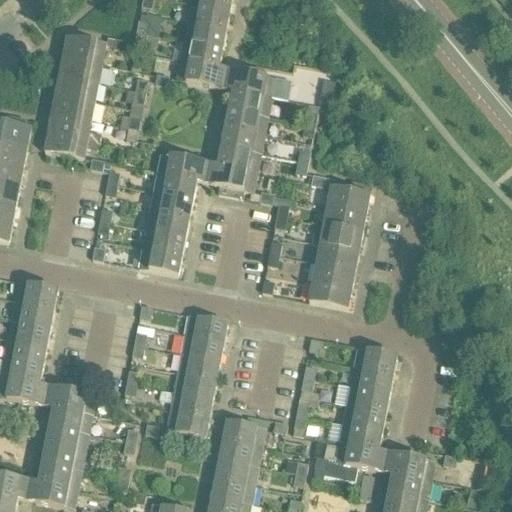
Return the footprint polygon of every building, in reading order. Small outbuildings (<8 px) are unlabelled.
[(156,2),(146,0),(145,0),(143,12),(154,14),(156,2)] [(192,0),(191,9),(230,16),(233,0),(192,0)] [(191,9),(188,27),(226,35),(230,16),(191,9)] [(140,26),(138,37),(148,39),(151,28),(140,26)] [(188,27),(184,46),(223,54),(226,35),(188,27)] [(148,39),(138,37),(135,50),(146,51),(148,39)] [(67,42),(63,62),(102,70),(106,50),(67,42)] [(127,56),(129,46),(117,43),(114,54),(127,56)] [(184,46),(180,65),(219,73),(223,54),(184,46)] [(63,62),(60,81),(99,88),(102,70),(63,62)] [(219,73),(180,65),(176,85),(215,93),(219,73)] [(106,72),(104,87),(116,88),(118,74),(106,72)] [(237,75),(233,95),(272,103),(276,83),(237,75)] [(168,92),(170,81),(158,79),(156,89),(168,92)] [(60,81),(56,100),(95,107),(99,88),(60,81)] [(137,95),(136,96),(147,98),(150,86),(139,84),(137,95)] [(126,106),(134,108),(145,110),(147,98),(136,96),(137,95),(128,94),(126,106)] [(233,95),(229,114),(268,122),(272,103),(233,95)] [(319,110),(330,112),(332,100),(322,98),(319,110)] [(56,100),(52,118),(91,126),(95,107),(56,100)] [(229,114),(226,133),(265,140),(268,122),(229,114)] [(308,117),(306,129),(317,131),(319,119),(308,117)] [(52,118),(49,137),(101,147),(103,139),(89,137),(91,126),(52,118)] [(2,120),(0,127),(25,132),(27,125),(2,120)] [(121,132),(129,134),(129,133),(140,136),(142,124),(131,122),(123,120),(121,132)] [(0,126),(0,147),(28,153),(31,133),(25,132),(0,127),(0,126)] [(317,131),(306,129),(304,141),(314,143),(317,131)] [(129,133),(129,134),(127,145),(138,148),(140,136),(129,133)] [(226,133),(222,152),(261,159),(265,140),(226,133)] [(101,147),(49,137),(45,157),(84,165),(86,153),(100,156),(101,147)] [(0,147),(0,166),(24,172),(28,153),(0,147)] [(166,151),(164,159),(179,162),(181,154),(166,151)] [(222,152),(218,170),(257,178),(261,159),(222,152)] [(301,155),(299,167),(309,169),(312,157),(301,155)] [(162,158),(158,178),(197,186),(201,166),(179,162),(162,158)] [(104,177),(106,167),(93,164),(91,175),(104,177)] [(0,166),(0,186),(20,190),(24,172),(0,166)] [(309,169),(299,167),(297,179),(307,181),(309,169)] [(257,178),(218,170),(214,190),(219,191),(218,199),(243,203),(244,196),(253,198),(257,178)] [(111,176),(108,188),(119,190),(121,178),(111,176)] [(158,178),(154,197),(193,205),(197,186),(158,178)] [(324,193),(325,192),(331,193),(328,211),(366,219),(370,199),(333,192),(335,184),(314,180),(312,190),(324,193)] [(0,186),(0,206),(16,209),(20,190),(0,186)] [(119,190),(108,188),(106,200),(117,202),(119,190)] [(132,193),(131,204),(152,206),(153,194),(132,193)] [(154,197),(151,216),(190,224),(193,205),(154,197)] [(273,210),(275,200),(262,197),(261,208),(273,210)] [(0,206),(0,225),(13,228),(16,209),(0,206)] [(280,209),(278,221),(289,223),(291,211),(280,209)] [(328,211),(324,230),(363,238),(366,219),(328,211)] [(103,214),(101,226),(111,228),(113,216),(103,214)] [(273,223),(274,215),(253,214),(253,222),(273,223)] [(151,216),(147,235),(186,242),(190,224),(151,216)] [(289,223),(278,221),(275,233),(286,235),(289,223)] [(13,228),(0,225),(0,246),(9,248),(13,228)] [(111,228),(101,226),(99,238),(109,240),(111,228)] [(313,248),(320,249),(359,257),(363,238),(324,230),(322,241),(315,239),(313,248)] [(147,235),(143,254),(182,261),(186,242),(147,235)] [(273,247),(270,259),(281,261),(283,249),(273,247)] [(320,249),(317,268),(356,275),(359,257),(320,249)] [(104,267),(106,255),(96,252),(94,265),(104,267)] [(143,254),(139,273),(179,281),(182,261),(143,254)] [(281,261),(270,259),(268,271),(279,273),(281,261)] [(317,268),(313,287),(352,294),(356,275),(317,268)] [(273,300),(276,287),(265,285),(263,298),(273,300)] [(19,287),(16,306),(55,313),(59,295),(19,287)] [(352,294),(313,287),(309,306),(348,314),(352,294)] [(16,306),(12,325),(51,333),(55,313),(16,306)] [(151,326),(154,314),(143,311),(141,324),(151,326)] [(189,320),(185,339),(224,347),(228,328),(189,320)] [(12,325),(8,345),(47,352),(51,333),(12,325)] [(137,338),(135,349),(146,352),(148,340),(137,338)] [(185,339),(182,358),(221,366),(224,347),(185,339)] [(8,345),(5,364),(44,371),(47,352),(8,345)] [(320,359),(323,346),(312,345),(310,357),(320,359)] [(146,352),(135,349),(133,362),(144,364),(146,352)] [(358,353),(355,372),(394,380),(397,361),(358,353)] [(182,358),(178,378),(217,385),(221,366),(182,358)] [(5,364),(1,383),(40,390),(44,371),(5,364)] [(307,371),(305,382),(315,384),(317,373),(307,371)] [(355,372),(351,391),(390,399),(394,380),(355,372)] [(130,376),(128,388),(138,390),(140,378),(130,376)] [(178,378),(174,397),(213,404),(217,385),(178,378)] [(315,384),(305,382),(302,395),(313,397),(315,384)] [(40,390),(1,383),(0,387),(0,402),(36,410),(40,390)] [(138,390),(128,388),(126,400),(136,402),(138,390)] [(351,391),(347,411),(386,418),(390,399),(351,391)] [(57,392),(54,411),(93,419),(97,400),(57,392)] [(117,407),(119,396),(107,394),(105,405),(117,407)] [(174,397),(170,416),(209,424),(213,404),(174,397)] [(300,409),(298,421),(308,423),(310,411),(300,409)] [(54,411),(50,430),(89,438),(93,419),(54,411)] [(347,411),(344,430),(382,437),(386,418),(347,411)] [(209,424),(170,416),(167,435),(206,443),(209,424)] [(308,423),(298,421),(295,433),(306,435),(308,423)] [(227,425),(223,445),(262,452),(266,433),(227,425)] [(287,440),(289,429),(276,427),(274,437),(287,440)] [(50,430),(46,450),(85,457),(89,438),(50,430)] [(158,442),(160,432),(148,430),(146,440),(158,442)] [(344,430),(340,449),(379,457),(382,437),(344,430)] [(129,434),(127,446),(138,448),(140,436),(129,434)] [(223,445),(220,464),(259,471),(262,452),(223,445)] [(138,448),(127,446),(125,458),(135,460),(138,448)] [(315,473),(328,475),(327,480),(357,486),(359,473),(375,476),(379,457),(340,449),(336,468),(329,467),(330,465),(317,462),(315,473)] [(46,450),(43,469),(82,476),(85,457),(46,450)] [(397,458),(393,477),(432,485),(436,466),(397,458)] [(456,473),(456,472),(469,474),(471,464),(458,462),(446,460),(444,470),(456,473)] [(220,464),(216,483),(255,490),(259,471),(220,464)] [(299,467),(296,479),(307,481),(309,469),(299,467)] [(482,467),(478,494),(489,496),(494,469),(482,467)] [(43,469),(39,488),(78,496),(82,476),(43,469)] [(122,472),(119,484),(130,486),(132,474),(122,472)] [(393,477),(389,497),(428,504),(432,485),(393,477)] [(0,478),(0,498),(18,502),(22,483),(0,478)] [(307,481),(296,479),(294,491),(305,493),(307,481)] [(364,480),(362,491),(373,493),(375,482),(364,480)] [(216,483),(212,502),(251,510),(255,490),(216,483)] [(130,486),(119,484),(117,496),(128,498),(130,486)] [(74,511),(78,496),(39,488),(35,507),(59,511),(74,511)] [(373,493),(362,491),(360,504),(370,506),(373,493)] [(471,495),(468,511),(473,511),(484,511),(488,498),(471,495)] [(145,510),(147,500),(135,497),(133,508),(145,510)] [(389,497),(386,511),(426,511),(428,504),(389,497)] [(0,498),(0,511),(16,511),(18,502),(0,498)] [(212,502),(210,511),(250,511),(251,510),(212,502)]
